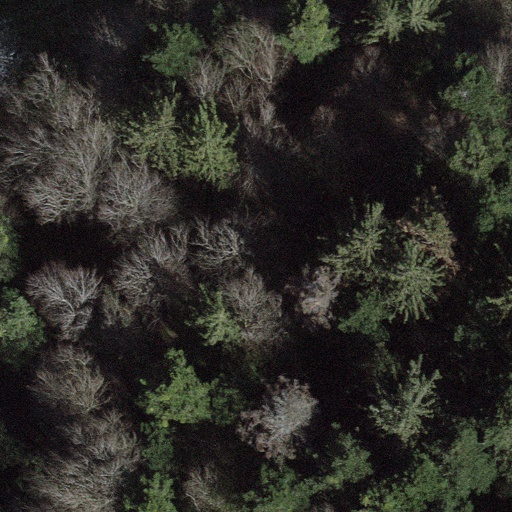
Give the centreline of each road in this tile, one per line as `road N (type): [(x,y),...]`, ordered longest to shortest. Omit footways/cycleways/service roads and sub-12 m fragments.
road 1 (unclassified): [(511,53),(348,51),(0,88)]
road 2 (track): [(166,511),(290,342),(511,194)]
